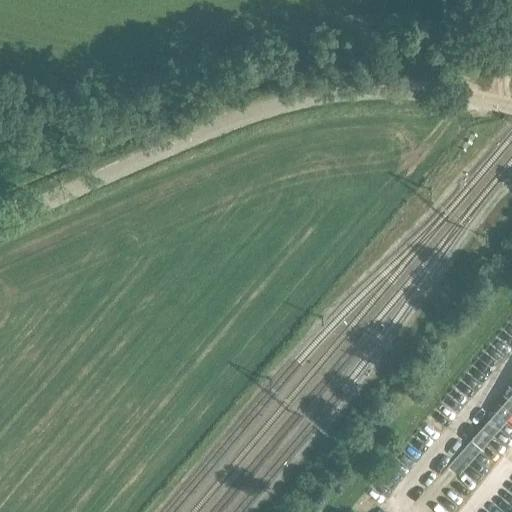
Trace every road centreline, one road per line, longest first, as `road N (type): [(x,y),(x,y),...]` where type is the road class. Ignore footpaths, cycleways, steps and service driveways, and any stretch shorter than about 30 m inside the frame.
road 1 (unclassified): [(511,106),(416,91),(273,106),(0,223)]
road 2 (unknown): [(402,511),(511,387)]
